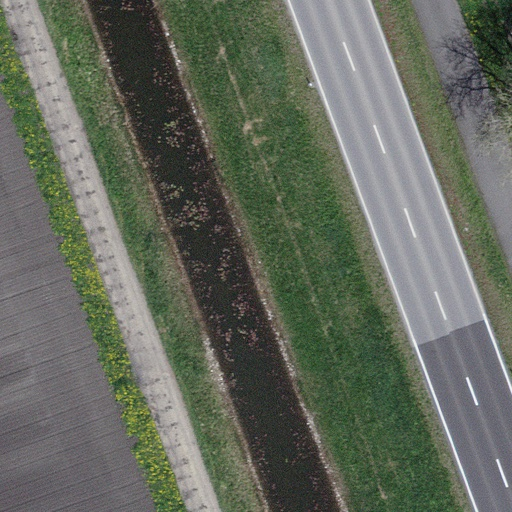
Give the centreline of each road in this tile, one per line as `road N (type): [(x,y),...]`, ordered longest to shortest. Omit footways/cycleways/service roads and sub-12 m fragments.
road 1 (track): [(199,511),(12,0)]
road 2 (primary): [(511,501),(327,0)]
road 3 (track): [(511,209),(435,0)]
